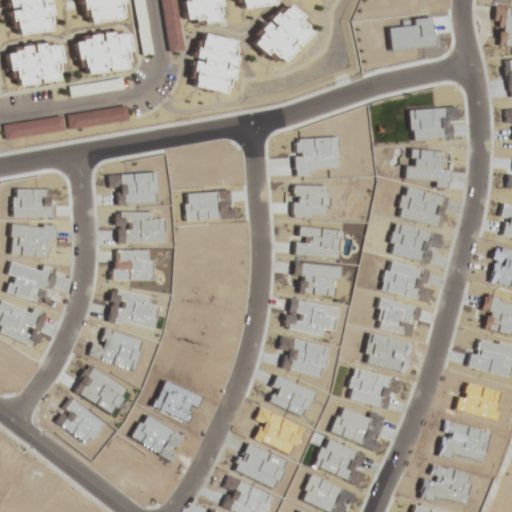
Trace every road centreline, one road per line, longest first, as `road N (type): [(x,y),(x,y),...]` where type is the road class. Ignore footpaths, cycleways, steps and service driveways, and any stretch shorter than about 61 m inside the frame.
road 1 (residential): [(385,511),(430,392),(483,192),(483,131),(464,0)]
road 2 (residential): [(0,156),(316,117),(385,93),(470,78)]
road 3 (residential): [(253,122),(251,319),(234,389),(165,511)]
road 4 (residential): [(6,417),(53,360),(79,289),(82,238),(69,147)]
road 5 (residential): [(0,115),(144,91),(161,59),(151,0)]
road 6 (residential): [(125,511),(0,412)]
